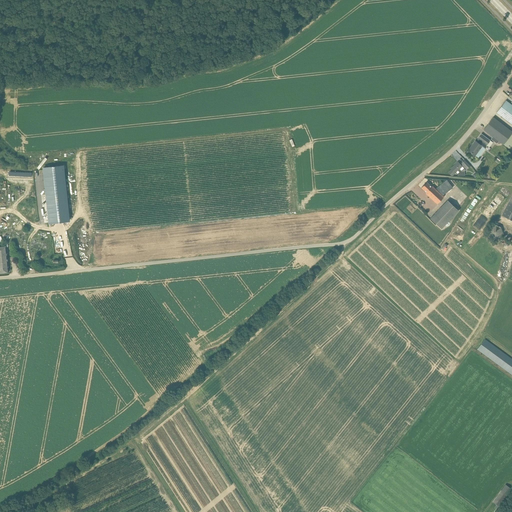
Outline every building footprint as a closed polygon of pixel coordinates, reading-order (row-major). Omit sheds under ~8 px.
[(511,105),(506,100),(497,112),(511,123),(511,105)] [(511,133),(511,131),(493,117),(484,129),(493,136),(499,141),(504,144),(511,133)] [(486,145),(490,140),(482,133),(477,139),(479,140),(477,142),(480,144),(482,142),(486,145)] [(477,142),(475,141),(468,150),(472,153),(475,156),(482,146),(485,148),(486,145),(482,142),(480,144),(477,142)] [(462,163),(467,169),(470,166),(465,160),(462,163)] [(462,171),(459,169),(462,166),(458,162),(451,169),(451,170),(448,172),(452,176),(456,173),(458,175),(465,176),(465,171),(462,171)] [(52,165),(43,166),(49,222),(59,221),(65,220),(69,220),(63,164),(52,165)] [(442,195),(449,191),(453,188),(447,180),(436,189),(432,186),(432,187),(427,182),(421,187),(426,192),(426,193),(437,204),(444,197),(442,195)] [(500,194),(493,203),(498,206),(505,198),(500,194)] [(511,220),(511,195),(509,202),(502,215),(511,220)] [(459,211),(448,200),(430,218),(442,229),(459,211)] [(488,232),(490,237),(495,239),(501,237),(503,232),(501,227),(496,225),(490,227),(488,232)] [(0,272),(9,272),(8,267),(6,247),(0,247),(0,272)] [(511,358),(485,339),(478,349),(511,374),(511,358)] [(508,495),(501,490),(493,502),(500,507),(508,495)]
